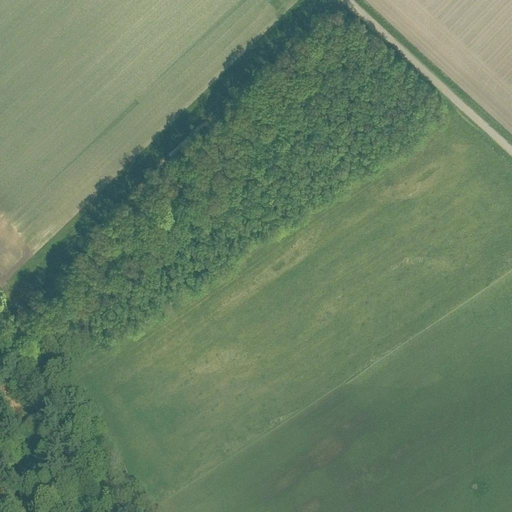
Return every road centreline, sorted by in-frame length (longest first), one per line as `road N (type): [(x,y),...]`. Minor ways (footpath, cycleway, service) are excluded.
road 1 (track): [(83,511),(134,490),(0,303)]
road 2 (unclassified): [(511,151),(346,0)]
